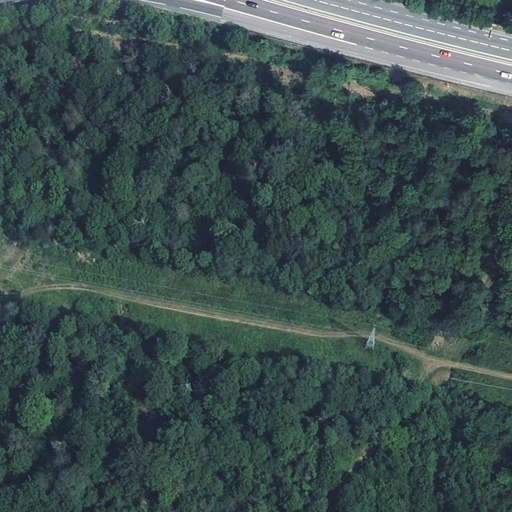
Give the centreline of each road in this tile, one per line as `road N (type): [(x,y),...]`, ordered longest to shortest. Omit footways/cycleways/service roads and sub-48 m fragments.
road 1 (track): [(511,376),(376,336),(337,337),(59,287),(0,291)]
road 2 (motorway): [(154,0),(345,46),(502,71)]
road 3 (motorway): [(233,0),(502,71)]
road 4 (track): [(326,511),(437,360)]
road 5 (motorway): [(511,50),(343,8)]
